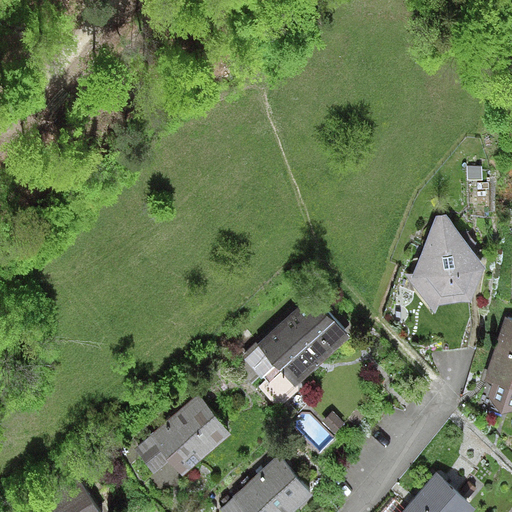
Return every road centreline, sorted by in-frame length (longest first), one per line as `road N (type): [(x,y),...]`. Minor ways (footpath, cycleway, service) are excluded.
road 1 (track): [(159,0),(49,171)]
road 2 (track): [(0,129),(113,0)]
road 3 (residential): [(442,401),(350,511)]
